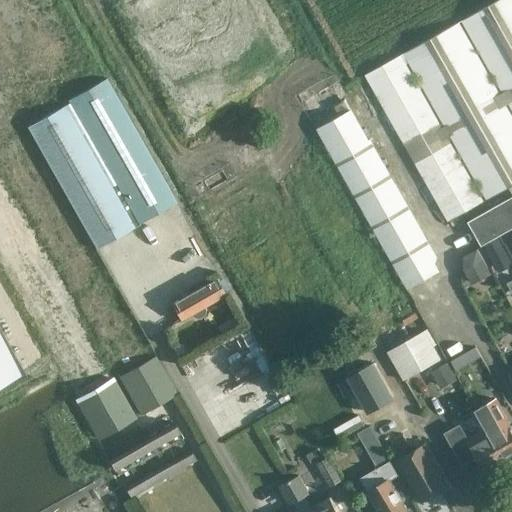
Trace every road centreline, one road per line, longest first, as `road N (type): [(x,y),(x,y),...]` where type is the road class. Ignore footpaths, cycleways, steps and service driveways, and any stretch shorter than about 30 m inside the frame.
road 1 (unknown): [(165,231),(144,285),(156,343),(244,511)]
road 2 (unknown): [(511,385),(450,278)]
